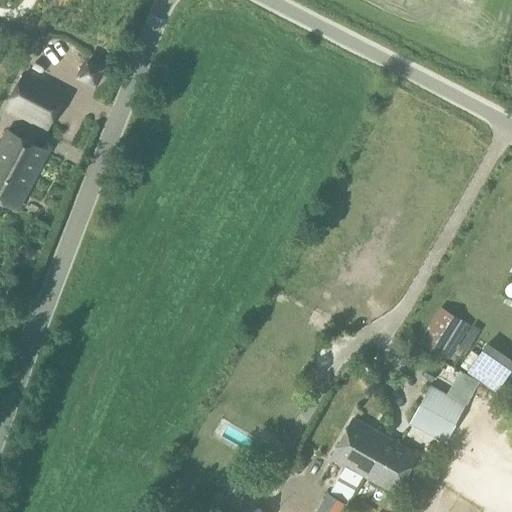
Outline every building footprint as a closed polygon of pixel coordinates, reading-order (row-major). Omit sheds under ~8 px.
[(48,129),(65,96),(26,76),(9,108),(48,129)] [(0,203),(16,211),(42,161),(47,152),(7,133),(0,145),(0,203)] [(449,358),(469,325),(441,309),(421,342),(449,358)] [(486,349),(478,357),(496,375),(503,368),(486,349)] [(445,443),(480,381),(462,371),(450,394),(434,385),(412,425),(445,443)] [(418,454),(354,419),(332,458),(396,494),(418,454)] [(342,511),(347,506),(329,494),(317,511),(342,511)]
